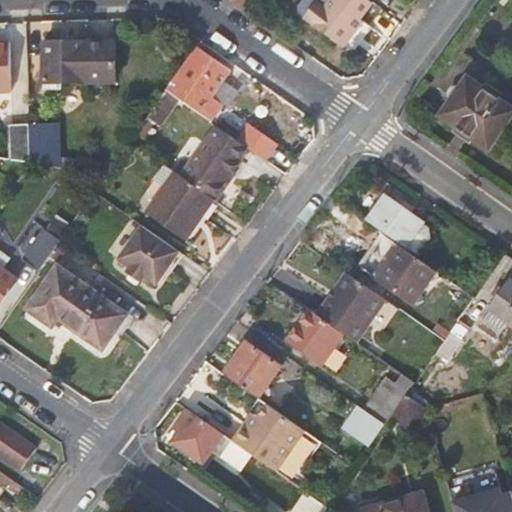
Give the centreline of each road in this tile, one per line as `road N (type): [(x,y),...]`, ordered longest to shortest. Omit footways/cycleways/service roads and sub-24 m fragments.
road 1 (residential): [(109,447),(360,116)]
road 2 (residential): [(175,0),(200,6),(360,116)]
road 3 (residential): [(360,116),(511,222)]
road 4 (residential): [(360,116),(449,0)]
road 5 (residential): [(109,447),(0,370)]
